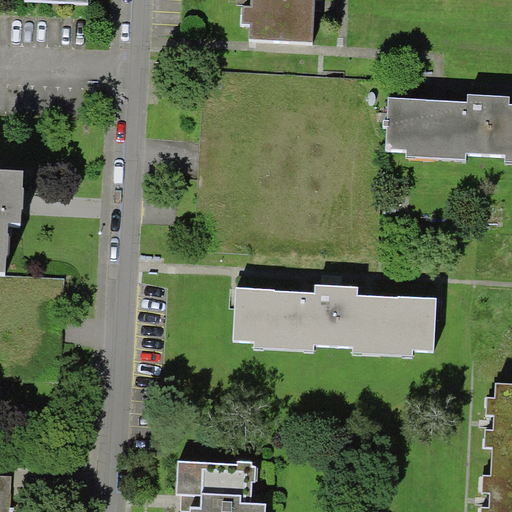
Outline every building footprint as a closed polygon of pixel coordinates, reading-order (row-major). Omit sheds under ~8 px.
[(318,46),(320,0),(257,0),(255,43),(318,46)] [(470,104),(391,100),(389,148),(511,154),(511,105),(511,106),(511,97),(470,95),(470,104)] [(0,271),(6,271),(9,222),(21,223),(24,171),(0,169),(0,271)] [(318,294),(240,291),(238,339),(436,348),(439,300),(359,296),(360,287),(319,285),(318,294)] [(511,461),(511,383),(499,382),(495,461),(511,461)] [(181,461),(179,494),(202,495),(201,507),(193,507),(192,511),(265,511),(266,503),(252,503),(253,473),(243,473),(244,464),(181,461)] [(511,511),(511,461),(495,461),(491,511),(511,511)] [(0,511),(14,511),(16,494),(0,493),(0,511)]
